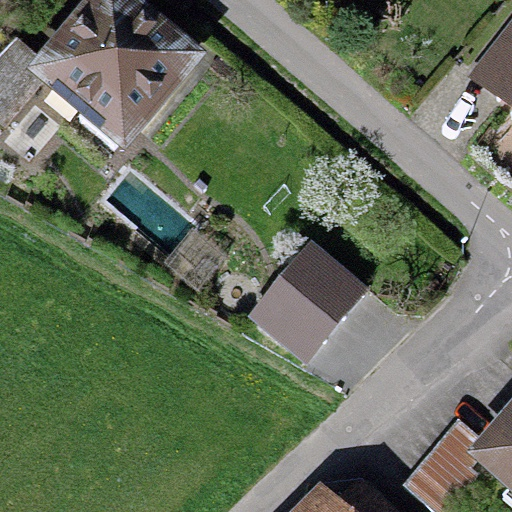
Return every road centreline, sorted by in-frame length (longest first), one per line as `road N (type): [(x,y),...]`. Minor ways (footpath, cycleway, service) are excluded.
road 1 (residential): [(511,243),(225,0)]
road 2 (residential): [(511,285),(267,511)]
